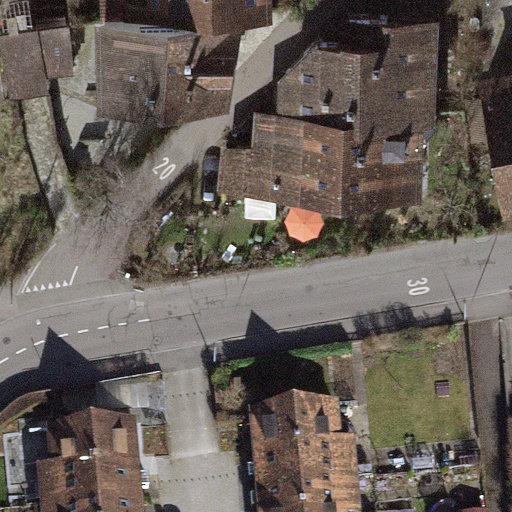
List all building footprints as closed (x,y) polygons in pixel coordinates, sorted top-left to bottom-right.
[(104,0),(105,15),(232,12),(266,10),(265,0),(104,0)] [(341,40),(339,114),(427,117),(438,117),(441,0),(389,0),(389,13),(342,12),(341,40)] [(232,12),(105,15),(104,100),(208,97),(221,79),(232,12)] [(72,22),(39,27),(46,70),(79,65),(72,22)] [(39,27),(0,33),(0,60),(6,97),(49,90),(46,70),(39,27)] [(339,114),(341,40),(316,39),(277,86),(276,112),(339,114)] [(507,198),(511,197),(511,80),(487,85),(507,198)] [(336,199),(339,114),(276,112),(257,112),(256,144),(226,143),(225,195),(336,199)] [(339,114),(336,199),(424,201),(427,117),(339,114)] [(153,384),(106,388),(108,414),(155,410),(153,384)] [(341,406),(251,414),(257,487),(347,480),(341,406)] [(58,508),(152,502),(148,429),(54,435),(58,508)] [(349,511),(347,480),(257,487),(259,511),(349,511)] [(58,511),(152,511),(152,502),(58,508),(58,511)]
